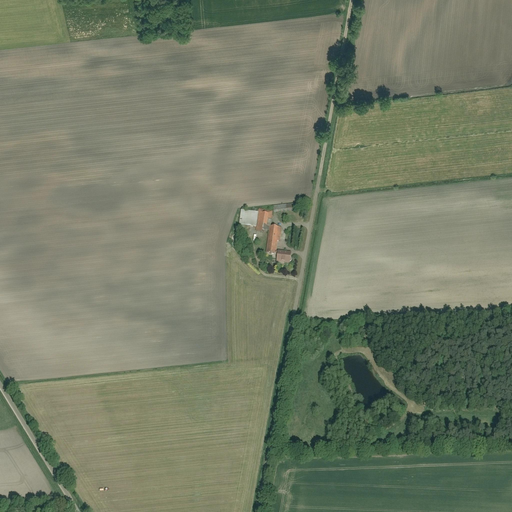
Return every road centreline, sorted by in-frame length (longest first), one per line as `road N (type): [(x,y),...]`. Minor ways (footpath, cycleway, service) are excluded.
road 1 (unclassified): [(256,511),(350,0)]
road 2 (unclassified): [(0,386),(77,511)]
